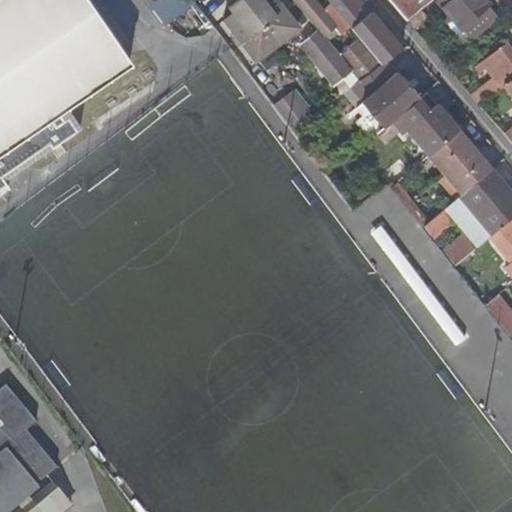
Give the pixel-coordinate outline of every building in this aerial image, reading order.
[(0,194),(9,188),(4,181),(82,128),(67,107),(130,64),(84,0),(21,0),(0,15),(0,194)] [(0,0),(0,15),(21,0),(0,0)] [(196,3),(193,0),(146,0),(164,24),(196,3)] [(257,59),(298,26),(276,0),(234,0),(228,5),(232,11),(224,18),(257,59)] [(314,0),(293,0),(318,30),(319,32),(330,23),(320,9),(321,8),(314,0)] [(330,0),(384,64),(386,62),(396,55),(365,18),(369,14),(357,0),(330,0)] [(390,0),(408,20),(427,5),(432,0),(390,0)] [(442,14),(449,22),(453,19),(471,40),(488,25),(498,18),(483,0),(440,0),(439,1),(446,11),(442,14)] [(432,12),(427,5),(408,20),(414,27),(432,12)] [(343,77),(350,71),(339,56),(319,32),(318,30),(301,43),(334,84),(343,77)] [(511,81),(511,49),(507,43),(477,66),(481,71),(485,68),(492,77),(471,93),(478,103),(500,87),(501,89),(505,86),(511,81)] [(354,44),(348,49),(357,59),(362,55),(354,44)] [(348,49),(339,56),(350,71),(359,82),(364,78),(382,65),(369,49),(362,55),(357,59),(348,49)] [(365,102),(385,127),(395,119),(418,100),(386,62),(384,64),(382,65),(364,78),(376,93),(365,102)] [(350,71),(343,77),(351,88),(359,82),(350,71)] [(315,113),(296,88),(275,103),(294,129),(315,113)] [(417,139),(430,156),(435,152),(459,131),(427,92),(418,100),(395,119),(402,129),(407,125),(417,139)] [(430,156),(461,195),(492,169),(459,131),(435,152),(430,156)] [(468,230),(444,251),(456,266),(494,233),(499,228),(511,217),(511,193),(492,169),(461,195),(431,220),(425,226),(434,238),(457,217),(468,230)] [(394,187),(425,226),(431,220),(400,182),(394,187)] [(511,217),(499,228),(494,233),(503,244),(511,255),(511,254),(511,217)] [(511,254),(511,255),(499,265),(511,281),(511,254)] [(511,299),(504,290),(486,304),(511,336),(511,299)] [(0,511),(14,500),(25,491),(57,464),(27,429),(38,420),(7,383),(0,388),(0,511)] [(61,511),(72,503),(51,479),(30,497),(25,491),(14,500),(19,506),(11,511),(61,511)]
